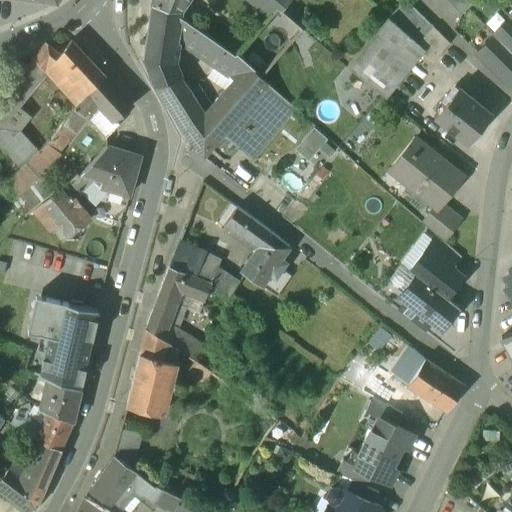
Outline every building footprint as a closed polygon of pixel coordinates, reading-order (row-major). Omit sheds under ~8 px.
[(153,0),(152,4),(182,10),(188,0),(153,0)] [(258,0),(272,12),(277,6),(282,9),(289,0),(258,0)] [(407,0),(403,0),(388,15),(399,26),(416,9),(407,0)] [(447,0),(460,14),(475,0),(447,0)] [(182,10),(152,4),(143,58),(155,86),(167,102),(192,91),(179,77),(173,61),(180,28),(188,32),(190,22),(181,16),(182,10)] [(416,9),(399,26),(408,33),(424,17),(416,9)] [(399,26),(388,15),(347,64),(385,95),(422,51),(424,48),(418,42),(408,33),(399,26)] [(511,16),(510,15),(509,15),(492,32),(493,34),(494,33),(511,51),(511,16)] [(424,17),(408,33),(418,42),(433,25),(424,17)] [(236,53),(190,22),(188,32),(185,41),(237,77),(248,64),(236,53)] [(449,42),(433,25),(418,42),(424,48),(422,51),(433,60),(449,42)] [(511,51),(494,33),(493,34),(476,51),(510,84),(511,82),(511,51)] [(106,76),(72,40),(60,54),(61,55),(51,67),(80,99),(106,76)] [(60,54),(46,42),(36,55),(50,68),(51,67),(61,55),(60,54)] [(36,55),(4,95),(18,109),(50,68),(36,55)] [(206,113),(192,91),(167,102),(190,135),(206,153),(223,134),(269,84),(248,64),(237,77),(206,113)] [(78,101),(65,120),(76,130),(98,102),(103,107),(116,119),(117,118),(133,106),(106,76),(80,99),(78,101)] [(269,84),(223,134),(243,152),(287,101),(269,84)] [(492,113),(458,86),(434,115),(468,143),(492,113)] [(18,109),(4,95),(0,100),(0,142),(22,166),(29,160),(49,141),(44,136),(18,109)] [(73,97),(44,136),(49,141),(65,120),(78,101),(73,97)] [(103,107),(92,119),(106,133),(109,134),(121,122),(117,118),(116,119),(103,107)] [(65,120),(49,141),(60,151),(76,130),(65,120)] [(315,161),(333,142),(317,126),(299,145),(315,161)] [(464,174),(416,135),(389,168),(435,205),(437,206),(441,201),(464,174)] [(49,141),(29,160),(40,176),(41,175),(60,151),(49,141)] [(108,146),(87,170),(95,176),(105,181),(102,189),(129,194),(140,156),(108,146)] [(22,166),(1,186),(15,202),(40,176),(29,160),(22,166)] [(95,176),(87,170),(81,176),(85,183),(86,184),(95,176)] [(79,173),(62,188),(70,198),(85,183),(81,176),(79,173)] [(40,176),(15,202),(26,214),(43,201),(57,191),(41,175),(40,176)] [(70,198),(62,188),(57,192),(57,191),(43,201),(64,227),(71,236),(88,221),(70,198)] [(441,201),(437,206),(435,205),(422,221),(436,233),(442,239),(461,217),(441,201)] [(269,230),(237,207),(222,228),(228,232),(231,226),(259,245),(241,271),(262,285),(270,274),(284,255),(289,246),(269,230)] [(71,236),(64,227),(57,232),(65,242),(71,236)] [(461,255),(442,239),(436,233),(426,246),(452,266),(461,255)] [(205,250),(179,240),(169,266),(194,276),(203,253),(204,253),(205,250)] [(452,266),(426,246),(409,268),(415,273),(416,272),(445,296),(446,295),(462,274),(452,266)] [(204,253),(203,253),(194,276),(211,283),(233,299),(240,283),(215,269),(219,261),(204,253)] [(284,255),(270,274),(275,277),(282,269),(289,258),(284,255)] [(194,276),(169,266),(159,293),(153,309),(169,315),(178,291),(179,288),(183,289),(206,298),(211,283),(194,276)] [(282,269),(275,277),(270,274),(262,285),(277,295),(291,275),(282,269)] [(445,296),(416,272),(415,273),(399,294),(406,299),(433,321),(441,327),(458,305),(446,295),(445,296)] [(37,333),(50,336),(39,374),(79,389),(99,310),(45,297),(37,333)] [(433,321),(406,299),(398,310),(424,331),(433,321)] [(171,322),(167,319),(169,316),(169,315),(153,309),(146,327),(178,349),(194,359),(204,344),(171,322)] [(178,349),(146,327),(140,352),(175,362),(178,349)] [(511,330),(502,336),(511,352),(511,330)] [(411,347),(401,360),(410,367),(402,378),(408,382),(424,358),(411,347)] [(175,362),(140,352),(126,404),(162,414),(169,387),(171,379),(175,362)] [(464,384),(424,358),(408,382),(412,385),(448,408),(464,384)] [(401,360),(384,383),(403,397),(412,385),(408,382),(402,378),(410,367),(401,360)] [(211,370),(197,361),(188,373),(201,383),(208,374),(209,374),(211,370)] [(79,389),(39,374),(31,397),(42,401),(40,406),(47,411),(72,422),(79,389)] [(186,383),(171,379),(169,387),(183,391),(186,383)] [(402,413),(373,396),(366,411),(381,418),(396,425),(402,413)] [(41,424),(18,409),(10,423),(35,438),(41,424)] [(72,422),(47,411),(41,424),(35,438),(41,440),(59,448),(72,422)] [(396,425),(381,418),(376,429),(371,427),(364,439),(397,456),(403,445),(407,447),(414,433),(396,425)] [(397,456),(364,439),(358,452),(363,455),(358,466),(357,466),(372,474),(390,482),(396,469),(392,466),(397,456)] [(59,448),(41,440),(29,468),(47,479),(59,448)] [(155,487),(113,454),(89,489),(109,502),(111,499),(122,507),(133,492),(144,500),(155,487)] [(358,466),(342,458),(336,471),(351,478),(366,485),(372,474),(357,466),(358,466)] [(29,468),(24,481),(9,469),(0,482),(0,488),(30,511),(41,494),(47,479),(29,468)] [(366,485),(351,478),(346,489),(373,502),(379,491),(366,485)] [(155,487),(144,500),(152,507),(156,502),(162,488),(156,485),(155,487)] [(346,489),(339,485),(338,487),(331,488),(328,494),(332,500),(325,511),(379,511),(382,507),(373,502),(346,489)] [(196,511),(200,506),(162,488),(156,502),(176,511),(196,511)] [(109,511),(84,499),(76,511),(109,511)]
